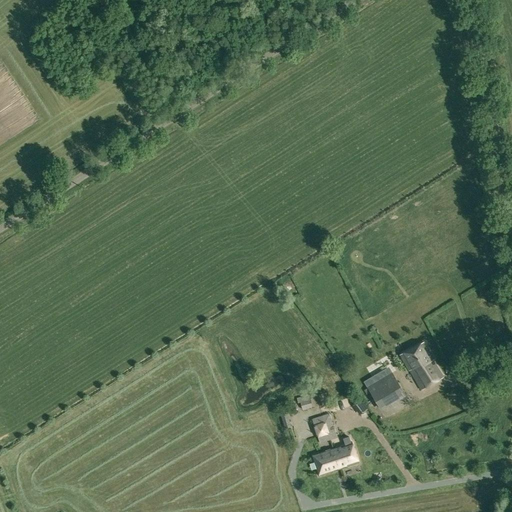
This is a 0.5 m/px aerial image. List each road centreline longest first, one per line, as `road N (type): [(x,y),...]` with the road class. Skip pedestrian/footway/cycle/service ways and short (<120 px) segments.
road 1 (unclassified): [(0,227),(354,0)]
road 2 (unclassified): [(511,246),(474,0)]
